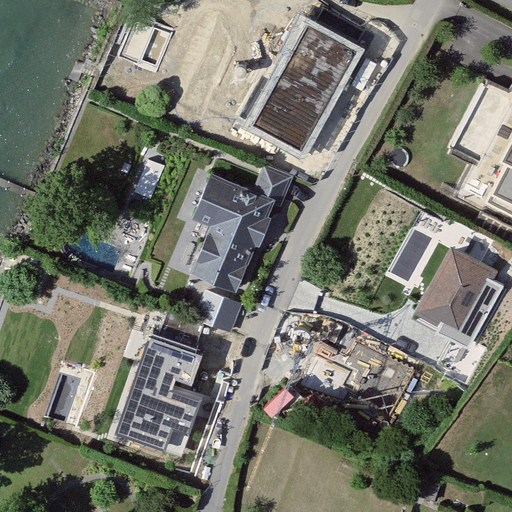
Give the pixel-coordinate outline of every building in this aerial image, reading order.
[(511,0),(494,0),(511,8),(511,0)] [(171,31),(135,16),(125,40),(121,38),(115,54),(155,71),(171,31)] [(356,53),(308,27),(254,127),(302,153),(356,53)] [(487,81),(450,152),(470,162),(452,196),(482,211),(474,226),(511,245),(511,87),(509,93),(487,81)] [(195,271),(239,289),(275,203),(283,206),(290,187),(295,175),(266,163),(263,170),(256,187),(214,170),(195,217),(214,225),(195,271)] [(500,271),(453,245),(415,313),(462,339),(500,271)] [(243,303),(207,289),(190,333),(208,340),(225,347),(234,325),(243,303)] [(166,412),(192,344),(155,330),(129,398),(166,412)]
